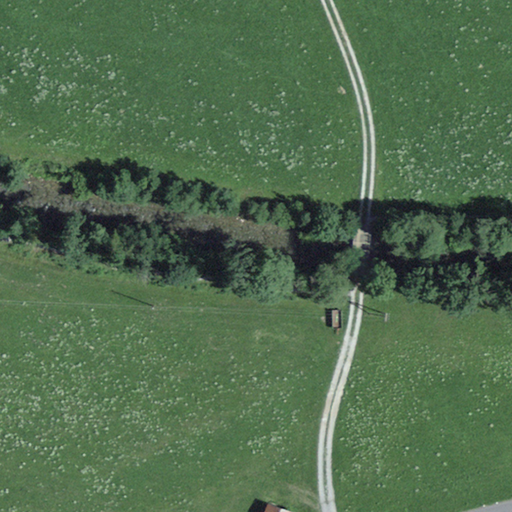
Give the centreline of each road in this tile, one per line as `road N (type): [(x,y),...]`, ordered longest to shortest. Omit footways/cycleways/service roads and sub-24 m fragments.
road 1 (track): [(333,511),(325,476),(329,407),(360,289)]
road 2 (track): [(366,213),(371,152),(361,80),(326,0)]
